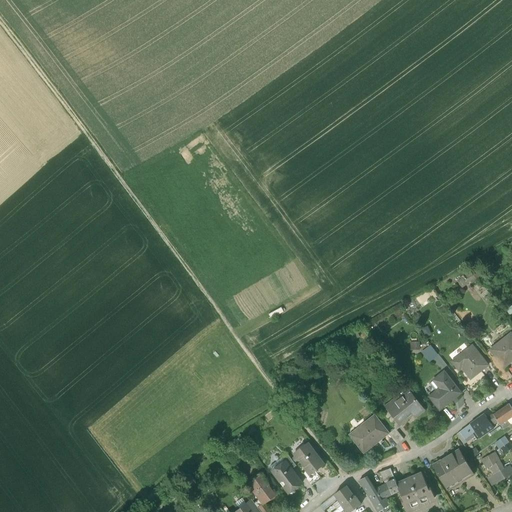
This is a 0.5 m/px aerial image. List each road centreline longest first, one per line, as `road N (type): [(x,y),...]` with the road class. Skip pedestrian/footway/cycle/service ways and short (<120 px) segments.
road 1 (track): [(0,13),(347,480)]
road 2 (residential): [(510,392),(445,436),(351,479)]
